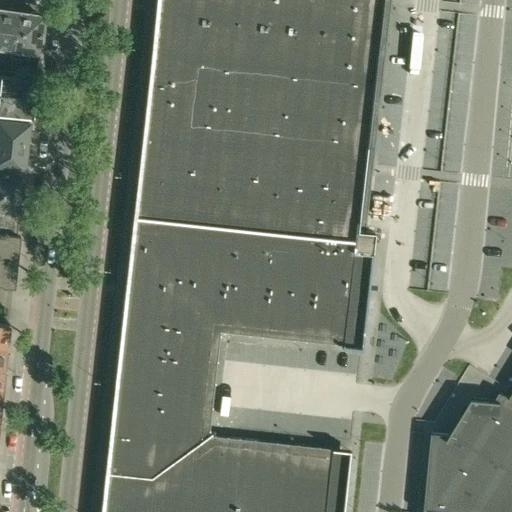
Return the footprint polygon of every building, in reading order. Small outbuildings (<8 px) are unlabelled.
[(374,69),(381,0),(156,0),(156,6),(155,11),(155,15),(152,44),(374,69)] [(0,46),(14,48),(19,12),(16,12),(15,9),(9,8),(6,10),(0,8),(0,46)] [(29,13),(19,12),(14,48),(39,52),(42,15),(39,15),(38,12),(32,11),(29,13)] [(365,146),(374,69),(152,44),(151,53),(144,121),(365,146)] [(11,58),(10,71),(19,72),(21,59),(11,58)] [(0,93),(34,98),(34,97),(34,93),(36,78),(20,76),(0,73),(0,93)] [(0,113),(29,117),(32,118),(34,102),(34,98),(0,93),(0,113)] [(27,143),(29,142),(30,135),(27,134),(28,131),(28,126),(29,122),(28,122),(0,118),(0,142),(26,146),(27,143)] [(365,146),(144,121),(139,164),(135,198),(357,223),(365,146)] [(0,166),(16,169),(24,170),(24,165),(25,160),(25,158),(27,157),(28,150),(26,149),(26,146),(0,142),(0,166)] [(0,191),(21,193),(21,187),(24,185),(25,178),(23,176),(23,174),(0,170),(0,191)] [(0,191),(0,210),(18,213),(19,213),(19,211),(22,210),(22,202),(20,200),(21,193),(0,191)] [(357,223),(135,198),(133,218),(125,290),(125,295),(124,299),(121,326),(110,424),(208,435),(209,429),(208,429),(211,408),(216,355),(218,331),(342,345),(342,346),(361,348),(374,225),(357,223)] [(0,230),(16,233),(18,213),(0,210),(0,230)] [(0,282),(0,283),(0,284),(13,285),(19,233),(16,233),(0,230),(0,282)] [(0,345),(6,347),(8,325),(0,323),(0,345)] [(511,511),(511,392),(509,397),(500,391),(494,401),(472,398),(457,424),(456,424),(450,435),(432,433),(425,506),(424,511),(511,511)] [(208,435),(110,424),(101,510),(100,511),(342,511),(348,460),(339,449),(215,436),(215,435),(210,435),(211,434),(211,433),(208,435)]
